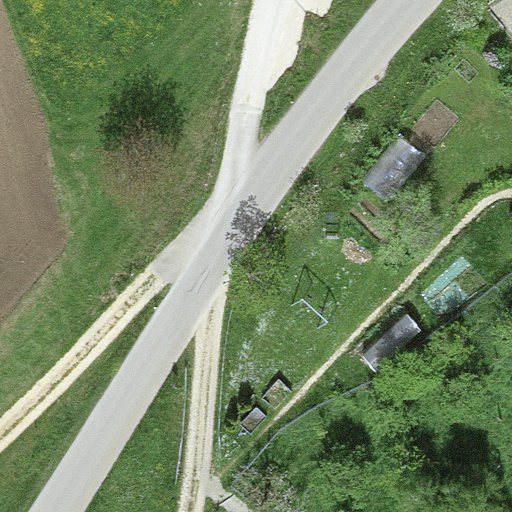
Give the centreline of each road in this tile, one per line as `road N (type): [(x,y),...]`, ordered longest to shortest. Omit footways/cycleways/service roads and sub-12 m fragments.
road 1 (tertiary): [(59,511),(224,230),(415,0)]
road 2 (track): [(276,0),(224,230),(188,511)]
road 3 (track): [(0,434),(123,308),(224,230)]
